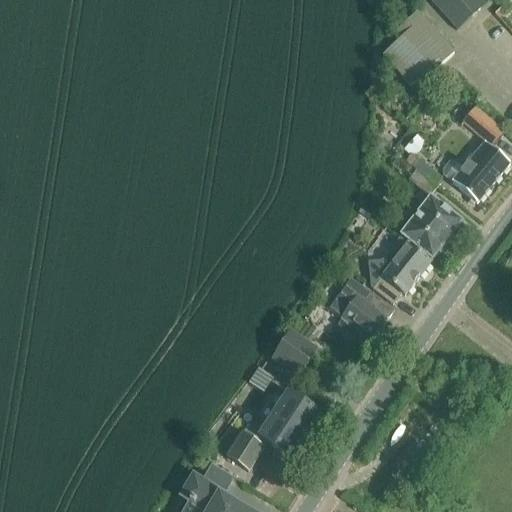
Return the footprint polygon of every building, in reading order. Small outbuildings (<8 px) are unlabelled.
[(427,0),(457,32),(486,6),(480,0),(427,0)] [(433,76),(453,58),(416,17),(396,35),(402,41),(382,59),(410,90),(430,72),(433,76)] [(391,86),(386,92),(394,101),(399,95),(391,86)] [(494,147),(503,137),(474,112),(465,121),(494,147)] [(484,146),(463,172),(455,165),(450,165),(443,173),(443,178),(476,206),(509,167),(484,146)] [(390,167),(400,175),(407,166),(398,158),(390,167)] [(419,163),(412,172),(415,175),(434,189),(441,181),(419,163)] [(414,202),(417,204),(423,209),(400,239),(432,264),(461,226),(429,201),(437,191),(434,189),(415,175),(408,185),(420,194),(414,202)] [(370,291),(372,293),(392,308),(401,297),(404,299),(430,266),(398,241),(380,264),(367,265),(370,291)] [(511,260),(506,255),(495,269),(506,278),(511,270),(511,260)] [(360,288),(352,282),(339,300),(335,296),(327,307),(331,310),(329,313),(342,322),(373,345),(387,325),(394,314),(372,298),(360,288)] [(271,363),(298,380),(317,351),(290,334),(271,363)] [(309,434),(319,418),(287,397),(261,437),(248,429),(227,461),(249,475),(264,452),(263,451),(266,446),(291,462),(301,446),(303,447),(311,435),(309,434)] [(417,444),(410,453),(416,458),(423,449),(417,444)] [(212,469),(202,486),(223,498),(233,481),(212,469)] [(193,481),(182,501),(192,506),(188,511),(240,511),(221,501),(223,498),(202,486),(193,481)]
